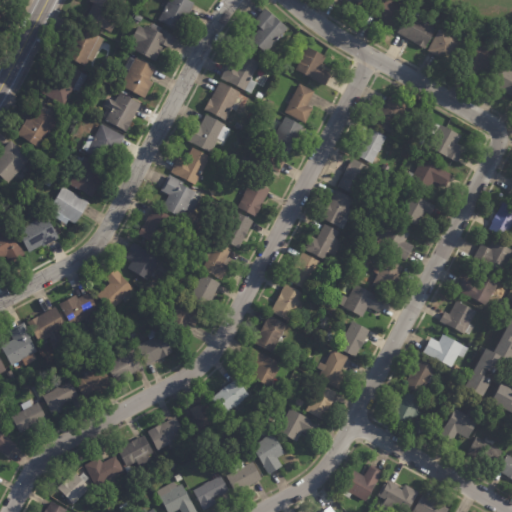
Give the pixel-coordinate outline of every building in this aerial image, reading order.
[(90,0),(124,0),(126,1),(119,13),(113,10),(110,16),(118,20),(111,33),(85,19),(94,4),(90,2),(90,0)] [(194,5),(180,31),(159,20),(169,0),(187,0),(195,4),(194,5)] [(378,23),(377,22),(379,20),(370,15),(379,0),(390,0),(407,10),(394,32),(378,23)] [(254,22),(265,9),(288,28),(267,54),(250,40),(261,28),(254,22)] [(407,38),(398,33),(409,12),(417,16),(418,14),(426,18),(424,21),(437,28),(425,50),(415,45),(416,43),(407,38)] [(177,39),(171,49),(164,45),(155,61),(133,49),(136,43),(131,40),(139,26),(144,29),(146,26),(152,29),(154,24),(162,28),(162,30),(177,38),(177,39)] [(102,44),(92,62),(90,60),(86,67),(64,56),(80,26),(104,39),(102,44)] [(440,57),(428,51),(441,28),(468,44),(456,66),(440,57)] [(472,74),(464,69),(478,41),(489,47),(493,40),(505,46),(491,71),(481,65),(475,75),(472,74)] [(331,75),(325,86),(296,70),(308,47),(327,58),(322,67),(332,73),(331,75)] [(221,79),(229,63),(236,67),(243,54),(260,63),(251,80),(257,83),(252,94),(221,79)] [(155,70),(150,81),(153,82),(145,98),(121,86),(129,71),(125,68),(131,58),(135,60),(136,58),(156,69),(155,70)] [(42,94),(59,61),(88,76),(79,93),(73,90),(65,106),(42,94)] [(511,92),(507,90),(495,83),(504,65),(509,68),(511,62),(511,92)] [(215,92),(220,82),(241,93),(236,103),(240,104),(236,111),(232,109),(226,121),(205,110),(210,100),(211,100),(215,92)] [(314,94),(308,106),(313,109),(306,124),(285,113),(289,104),(291,100),(292,100),(300,84),(315,92),(314,94)] [(140,104),(126,132),(105,121),(112,109),(105,106),(108,100),(115,104),(120,93),(140,104)] [(371,123),(380,107),(384,109),(390,97),(410,107),(395,136),(371,123)] [(262,103),(280,113),(266,141),(248,131),(262,103)] [(25,122),(28,117),(31,119),(38,109),(57,120),(55,123),(60,126),(53,136),(49,133),(39,148),(17,135),(25,122)] [(200,126),(206,115),(226,126),(225,128),(232,132),(223,146),(217,143),(211,154),(189,141),(198,125),(200,126)] [(303,128),(289,155),(271,145),(278,132),(277,132),(280,125),(281,125),(286,117),(304,127),(303,128)] [(442,125),(462,136),(457,144),(466,149),(458,163),(429,147),(436,136),(432,134),(437,124),(441,127),(442,125)] [(124,138),(109,165),(87,153),(87,152),(82,149),(90,136),(94,138),(101,125),(124,137),(124,138)] [(367,135),(370,129),(387,138),(374,165),(356,156),(367,135)] [(420,138),(425,141),(422,146),(417,143),(420,138)] [(24,166),(8,184),(0,176),(0,152),(11,141),(30,159),(24,166)] [(50,163),(42,158),(51,144),(58,148),(50,163)] [(285,163),(280,174),(268,167),(263,177),(244,167),(256,145),(286,161),(285,163)] [(171,173),(179,158),(186,161),(193,148),(212,158),(197,186),(171,173)] [(84,157),(103,168),(98,179),(101,181),(93,197),(69,185),(76,170),(72,168),(78,157),(83,159),(84,157)] [(344,176),(343,175),(349,164),(350,165),(353,159),(371,169),(357,197),(338,187),(344,176)] [(452,178),(446,188),(435,182),(429,192),(411,182),(412,180),(407,177),(410,172),(414,175),(423,159),(453,176),(452,178)] [(162,208),(169,196),(161,191),(169,175),(182,182),(181,185),(196,193),(195,194),(201,197),(192,214),(186,211),(182,219),(162,208)] [(380,175),(387,179),(385,183),(378,180),(380,175)] [(46,178),(53,182),(50,187),(43,183),(46,178)] [(269,192),(256,218),(238,208),(252,181),(270,190),(269,192)] [(88,205),(75,225),(69,221),(66,225),(54,217),(56,213),(50,209),(63,187),(88,203),(88,205)] [(323,215),(322,214),(330,200),(330,201),(336,190),(354,200),(350,209),(354,211),(344,230),(321,218),(323,215)] [(15,192),(21,200),(15,204),(10,196),(15,192)] [(435,208),(430,216),(426,214),(419,227),(399,216),(406,204),(402,202),(407,194),(410,196),(411,193),(436,207),(435,208)] [(490,229),(502,203),(511,207),(511,226),(506,238),(489,230),(490,229)] [(153,214),(169,222),(156,246),(138,236),(151,213),(153,214)] [(253,222),(242,243),(225,233),(236,213),(253,222)] [(59,238),(43,248),(42,246),(29,253),(17,232),(46,215),(59,238)] [(390,224),(410,234),(406,242),(415,247),(407,261),(378,246),(380,243),(374,240),(384,222),(389,225),(390,224)] [(322,231),(325,225),(339,232),(336,239),(343,243),(335,257),(328,254),(324,261),(305,250),(311,237),(317,240),(322,231)] [(24,257),(11,265),(6,257),(0,260),(0,235),(8,231),(15,244),(18,243),(25,256),(24,257)] [(511,257),(503,274),(474,259),(481,245),(489,249),(494,241),(511,250),(511,257)] [(125,258),(134,243),(142,248),(142,249),(161,260),(149,282),(128,270),(132,262),(125,258)] [(231,250),(224,264),(230,267),(223,281),(202,270),(207,261),(202,258),(208,247),(213,250),(217,243),(231,250)] [(365,251),(369,246),(374,249),(371,254),(365,251)] [(287,281),(303,253),(322,263),(307,291),(287,281)] [(404,268),(391,295),(373,286),(379,275),(374,273),(378,264),(383,266),(387,259),(404,268)] [(133,291),(110,312),(96,296),(110,284),(105,279),(116,270),(134,291),(133,291)] [(459,292),(465,279),(475,285),(480,274),(504,286),(493,309),(459,292)] [(220,286),(206,311),(188,301),(203,275),(220,285),(220,286)] [(286,285),(304,295),(300,302),(306,306),(303,311),(297,308),(290,323),(271,313),(286,285)] [(385,302),(380,314),(368,308),(363,318),(343,308),(344,307),(339,304),(343,295),(349,298),(356,285),(386,301),(385,302)] [(99,313),(84,321),(92,334),(79,342),(59,305),(76,296),(78,300),(90,293),(100,312),(99,313)] [(196,326),(195,327),(189,324),(184,333),(169,325),(174,316),(166,312),(173,299),(202,315),(196,326)] [(441,321),(445,313),(450,316),(457,303),(475,313),(469,325),(473,327),(468,337),(464,335),(464,336),(439,323),(441,321)] [(50,341),(51,340),(50,337),(39,343),(27,323),(38,317),(39,318),(55,308),(66,328),(57,333),(59,336),(65,332),(71,341),(56,350),(50,341)] [(511,342),(511,344),(511,362),(494,353),(511,318),(511,316),(510,315),(511,311),(511,342)] [(260,333),(269,316),(288,326),(273,354),(255,345),(260,333)] [(369,331),(366,338),(367,339),(361,351),(360,350),(356,358),(339,349),(353,322),(370,331),(369,331)] [(9,334),(23,327),(37,352),(33,354),(36,360),(22,368),(19,362),(12,366),(1,347),(13,340),(9,334)] [(167,356),(147,367),(137,347),(150,340),(147,334),(160,327),(173,352),(167,356)] [(425,352),(432,339),(440,343),(444,336),(468,349),(465,354),(462,352),(453,369),(424,353),(425,352)] [(133,350),(143,369),(116,384),(106,366),(120,358),(117,353),(123,350),(126,355),(133,350)] [(248,360),(253,350),(282,365),(270,388),(252,378),(257,368),(247,362),(248,360)] [(348,360),(341,372),(347,375),(339,390),(318,379),(322,371),(318,369),(321,364),(325,366),(333,350),(348,359),(348,360)] [(486,350),(504,360),(495,375),(491,373),(488,379),(492,381),(483,398),(465,388),(486,350)] [(406,387),(421,360),(437,369),(433,376),(438,378),(434,387),(428,384),(422,396),(406,387)] [(110,387),(85,400),(76,382),(85,377),(83,373),(89,370),(91,373),(102,367),(112,386),(110,387)] [(6,374),(10,371),(14,378),(10,380),(6,374)] [(212,400),(237,380),(250,397),(225,416),(212,400)] [(76,398),(50,411),(43,397),(69,383),(77,397),(76,398)] [(502,385),(511,390),(511,412),(491,402),(500,384),(502,385)] [(337,394),(334,399),(335,399),(334,401),(329,411),(328,411),(323,421),(306,412),(320,385),(337,394)] [(401,400),(405,392),(423,402),(418,411),(422,414),(419,420),(415,417),(409,428),(391,419),(401,400)] [(45,421),(20,434),(11,418),(24,411),(21,406),(29,401),(32,407),(38,404),(47,420),(45,421)] [(218,431),(196,442),(186,421),(196,416),(192,409),(205,403),(218,431)] [(257,409),(262,405),(268,412),(263,416),(257,409)] [(290,410),(320,426),(313,438),(302,432),(296,442),(278,432),(281,427),(277,424),(285,409),(289,412),(290,410)] [(460,436),(459,435),(453,446),(439,439),(447,424),(449,426),(457,411),(468,416),(472,409),(481,414),(477,421),(479,422),(470,441),(460,436)] [(158,451),(148,433),(148,432),(162,425),(176,418),(186,437),(158,451)] [(420,435),(412,431),(417,420),(428,426),(423,436),(420,435)] [(15,447),(7,456),(0,450),(0,433),(15,447)] [(280,469),(269,476),(252,448),(264,441),(263,440),(268,437),(268,438),(273,435),(285,455),(277,459),(283,468),(280,469)] [(132,466),(129,467),(131,470),(127,472),(125,469),(127,468),(117,451),(126,446),(138,439),(138,440),(144,436),(153,454),(149,456),(151,461),(142,466),(140,461),(132,466)] [(485,442),(488,444),(488,443),(493,446),(504,452),(495,468),(469,453),(477,438),(485,442)] [(511,458),(511,479),(499,472),(508,456),(511,458)] [(102,464),(116,457),(124,472),(113,478),(116,483),(102,491),(99,486),(96,488),(85,467),(99,459),(102,464)] [(170,466),(175,463),(178,469),(174,472),(170,466)] [(258,472),(262,480),(236,492),(228,475),(254,463),(258,472)] [(371,466),(384,474),(367,504),(352,495),(349,499),(343,496),(345,492),(344,491),(354,472),(364,478),(371,466)] [(58,488),(74,473),(89,489),(72,505),(57,489),(58,488)] [(79,478),(83,474),(88,479),(85,483),(79,478)] [(227,493),(215,500),(217,504),(203,511),(193,492),(221,477),(229,492),(227,493)] [(390,482),(399,487),(398,489),(403,491),(406,486),(420,494),(409,511),(404,511),(397,507),(394,511),(384,506),(386,502),(380,499),(390,482)] [(180,511),(179,510),(176,511),(167,511),(157,493),(175,483),(178,488),(182,485),(196,511),(180,511)] [(422,496),(449,510),(447,511),(415,511),(414,511),(422,496)] [(45,511),(50,503),(67,511),(66,511),(45,511)]
